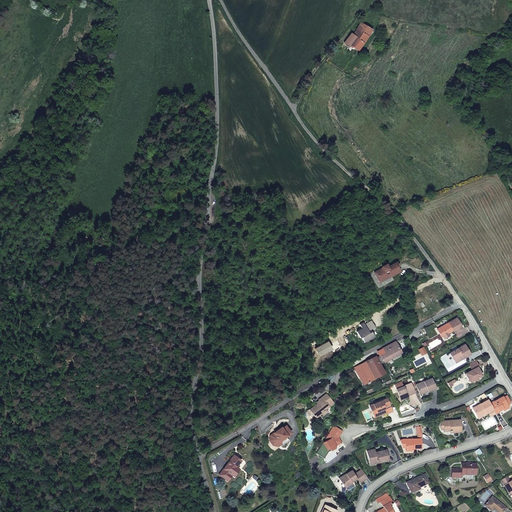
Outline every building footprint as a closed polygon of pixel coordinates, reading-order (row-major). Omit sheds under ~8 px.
[(351,45),(358,50),(372,30),(361,24),(353,36),(356,38),(351,45)] [(356,38),(353,36),(352,35),(344,43),(350,47),(351,45),(356,38)] [(398,269),(395,264),(389,267),(388,264),(382,266),(383,268),(377,271),(379,275),(376,276),(380,282),(388,277),(391,275),(392,278),(400,274),(398,269)] [(445,336),(445,337),(450,334),(450,333),(451,332),(452,329),(453,328),(454,331),(457,331),(463,328),(458,319),(439,329),(443,337),(445,336)] [(356,334),(359,340),(361,339),(364,343),(374,337),(371,332),(369,333),(368,331),(374,328),(370,322),(364,325),(363,324),(359,326),(361,331),(356,334)] [(381,355),(384,361),(401,353),(400,350),(403,349),(401,346),(398,347),(395,341),(383,348),(385,353),(381,355)] [(466,345),(451,353),(456,362),(464,358),(465,359),(472,355),(466,345)] [(381,355),(376,357),(379,364),(384,361),(381,355)] [(375,357),(366,361),(375,378),(377,382),(385,378),(383,374),(384,373),(379,364),(376,357),(375,357)] [(479,367),(476,360),(469,364),(472,370),(466,374),(470,382),(475,380),(478,378),(482,376),(478,368),(479,367)] [(375,378),(366,361),(353,368),(363,385),(375,378)] [(434,379),(417,385),(420,394),(437,388),(434,379)] [(396,389),(399,397),(407,394),(407,395),(415,392),(412,383),(396,389)] [(320,402),(313,406),(307,411),(310,415),(312,413),(316,418),(317,417),(321,414),(322,415),(327,411),(325,409),(326,409),(329,406),(333,403),(326,394),(318,400),(320,402)] [(507,397),(490,405),(493,411),(495,414),(503,410),(508,407),(507,406),(511,404),(507,397)] [(387,399),(374,404),(375,408),(372,410),(374,416),(386,411),(387,414),(393,412),(387,399)] [(490,405),(488,401),(473,409),(477,417),(485,413),(486,414),(489,413),(493,411),(490,405)] [(316,418),(318,421),(329,413),(329,410),(330,408),(329,406),(326,409),(325,409),(327,411),(322,415),(321,414),(317,417),(316,418)] [(443,421),(443,429),(444,431),(449,431),(454,430),(455,432),(461,432),(460,420),(443,421)] [(285,424),(282,427),(280,426),(269,435),(268,440),(275,450),(288,440),(286,437),(291,432),(285,424)] [(405,447),(405,449),(412,449),(421,448),(420,439),(405,440),(400,441),(402,447),(405,447)] [(386,450),(375,453),(374,453),(373,450),(367,452),(369,460),(371,460),(372,464),(389,460),(386,450)] [(241,460),(233,455),(223,469),(219,475),(227,481),(232,475),(233,476),(238,469),(236,467),(241,460)] [(476,465),(462,464),(461,470),(452,470),(452,478),(461,478),(461,475),(476,475),(476,465)] [(367,478),(362,470),(354,475),(352,471),(339,479),(344,486),(351,482),(356,479),(359,483),(367,478)] [(492,480),(488,473),(482,477),(486,483),(492,480)] [(432,493),(425,475),(406,483),(412,495),(423,490),(426,494),(429,494),(432,493)] [(511,481),(510,482),(507,477),(501,480),(505,486),(504,486),(510,496),(511,494),(511,481)] [(385,500),(380,502),(384,509),(378,511),(392,511),(389,506),(393,504),(389,497),(385,500)] [(492,497),(485,506),(491,511),(493,510),(496,511),(503,511),(506,509),(492,497)]
